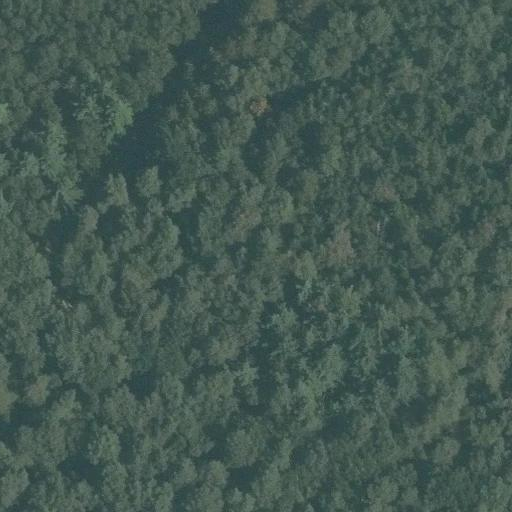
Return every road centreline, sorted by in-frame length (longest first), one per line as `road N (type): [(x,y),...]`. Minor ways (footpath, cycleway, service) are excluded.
road 1 (unknown): [(0,242),(369,460),(511,485)]
road 2 (track): [(23,292),(222,437),(366,493),(488,511)]
road 3 (track): [(236,0),(23,292)]
